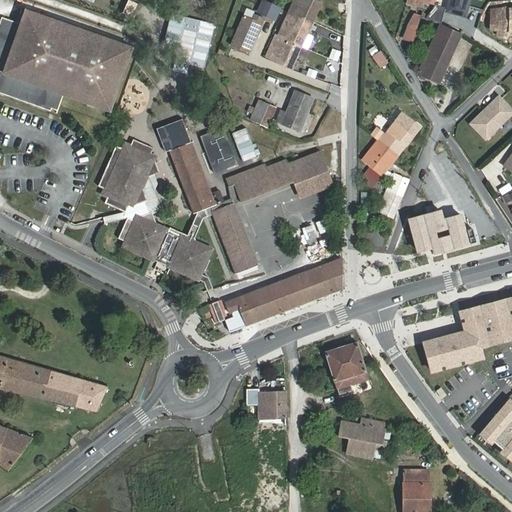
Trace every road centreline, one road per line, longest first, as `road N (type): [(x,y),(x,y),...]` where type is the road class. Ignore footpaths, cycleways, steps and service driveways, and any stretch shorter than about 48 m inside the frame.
road 1 (tertiary): [(359,0),(354,256),(366,305)]
road 2 (residential): [(182,358),(158,297),(0,220)]
road 3 (residential): [(366,305),(440,428),(511,493)]
road 4 (residential): [(366,305),(437,128)]
road 5 (secondary): [(17,511),(166,397)]
road 6 (secondary): [(213,370),(366,305)]
road 7 (secondary): [(366,305),(511,263)]
road 8 (residential): [(437,128),(361,0)]
road 9 (residential): [(511,233),(437,128)]
